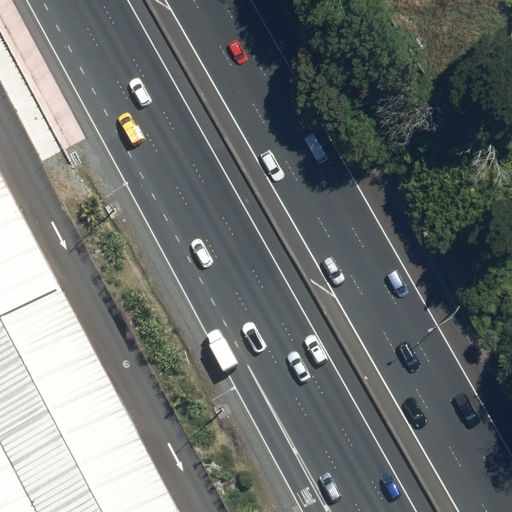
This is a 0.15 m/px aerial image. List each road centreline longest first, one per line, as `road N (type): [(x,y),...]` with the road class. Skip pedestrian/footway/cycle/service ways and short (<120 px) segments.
road 1 (motorway): [(190,0),(484,511)]
road 2 (motorway): [(389,511),(99,0)]
